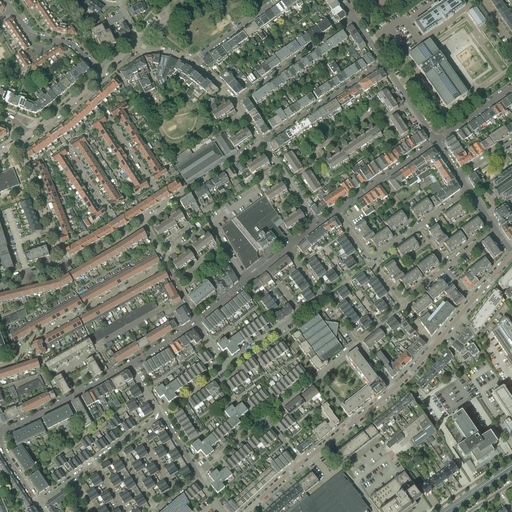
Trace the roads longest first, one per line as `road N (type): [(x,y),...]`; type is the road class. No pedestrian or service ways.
road 1 (residential): [(0,365),(32,338),(166,264)]
road 2 (residential): [(468,190),(371,257),(336,211)]
road 3 (residential): [(301,463),(266,418),(357,343)]
road 4 (residential): [(323,296),(228,366),(195,322)]
road 5 (residential): [(493,227),(401,304),(433,346)]
road 6 (residential): [(409,102),(317,148),(312,164),(288,182)]
road 7 (residential): [(354,18),(235,102)]
road 8 (residential): [(261,142),(383,63)]
road 9 (residential): [(164,206),(87,88)]
road 10 (residential): [(122,234),(50,119)]
road 11 (residential): [(18,141),(63,263)]
road 12 (residential): [(336,211),(435,140)]
road 13 (residential): [(433,346),(511,254)]
